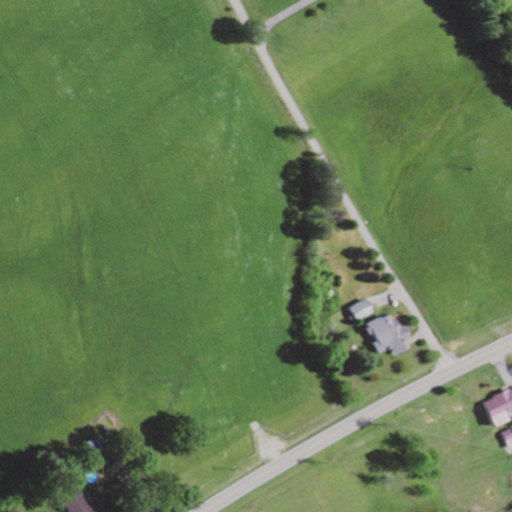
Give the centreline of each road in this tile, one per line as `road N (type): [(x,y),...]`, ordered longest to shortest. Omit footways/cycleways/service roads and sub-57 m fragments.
road 1 (residential): [(444,374),(225,0)]
road 2 (tertiary): [(200,511),(511,341)]
